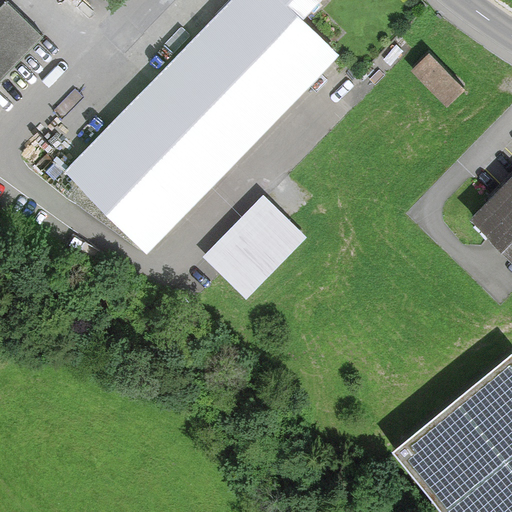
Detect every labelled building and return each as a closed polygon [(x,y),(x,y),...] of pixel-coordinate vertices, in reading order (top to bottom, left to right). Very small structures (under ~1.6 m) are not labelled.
[(0,76),(43,32),(11,0),(2,0),(0,2),(0,76)] [(304,13),(289,0),(226,0),(66,164),(146,242),(340,47),(304,13)] [(289,0),(304,13),(316,0),(289,0)] [(453,101),(471,81),(434,47),(415,67),(453,101)] [(511,168),(472,210),(511,250),(511,168)] [(308,234),(264,189),(203,250),(247,294),(308,234)] [(511,511),(511,342),(511,343),(393,439),(453,511),(511,511)]
